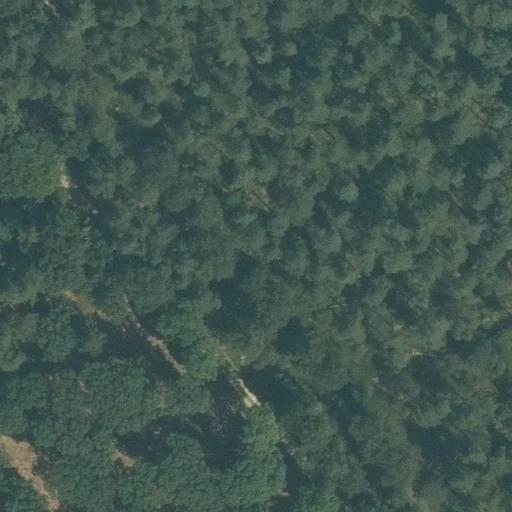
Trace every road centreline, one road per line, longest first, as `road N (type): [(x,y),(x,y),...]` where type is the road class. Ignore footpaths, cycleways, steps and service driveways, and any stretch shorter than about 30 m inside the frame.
road 1 (track): [(0,102),(343,511)]
road 2 (track): [(136,265),(0,391)]
